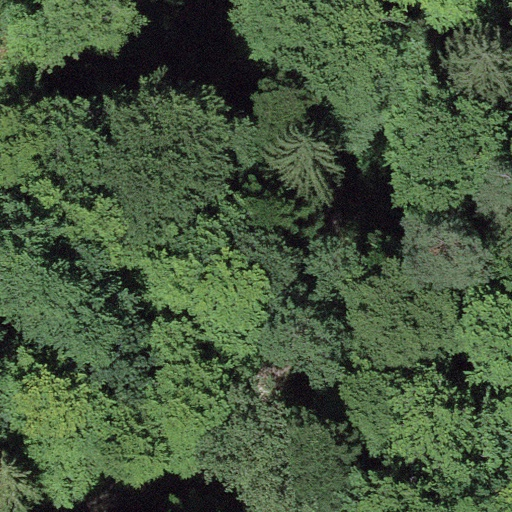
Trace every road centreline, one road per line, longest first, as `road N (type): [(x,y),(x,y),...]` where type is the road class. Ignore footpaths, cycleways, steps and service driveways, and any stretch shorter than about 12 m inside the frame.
road 1 (track): [(300,0),(317,79),(328,208),(317,309),(268,396),(45,511)]
road 2 (track): [(182,447),(72,456),(0,443)]
